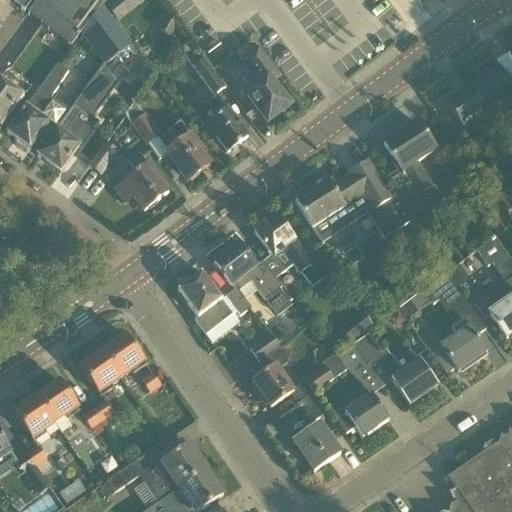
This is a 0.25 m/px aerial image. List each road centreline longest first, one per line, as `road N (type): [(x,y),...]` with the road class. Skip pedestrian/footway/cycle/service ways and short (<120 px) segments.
road 1 (tertiary): [(125,276),(483,11),(510,0)]
road 2 (residential): [(275,511),(125,276)]
road 3 (residential): [(308,511),(511,368)]
road 4 (residential): [(0,176),(125,276)]
road 5 (tertiary): [(0,363),(125,276)]
